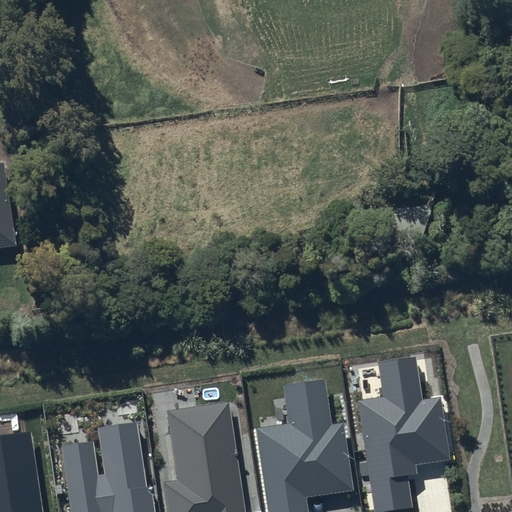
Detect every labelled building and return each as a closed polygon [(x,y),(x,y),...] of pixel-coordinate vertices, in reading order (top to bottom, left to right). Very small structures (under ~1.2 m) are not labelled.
[(0,247),(17,245),(4,163),(0,163),(0,247)] [(415,356),(379,361),(383,397),(358,400),(374,511),(382,511),(413,507),(408,476),(418,474),(416,465),(450,459),(440,397),(422,399),(415,356)] [(324,380),(283,386),(289,423),(256,428),(267,511),(309,511),(307,497),(354,491),(344,422),(331,424),(324,380)] [(245,511),(230,402),(167,411),(177,480),(164,482),(167,511),(245,511)] [(93,441),(62,446),(70,511),(155,511),(152,494),(146,489),(136,422),(98,428),(104,474),(98,475),(93,441)] [(43,511),(31,431),(0,436),(0,511),(43,511)]
